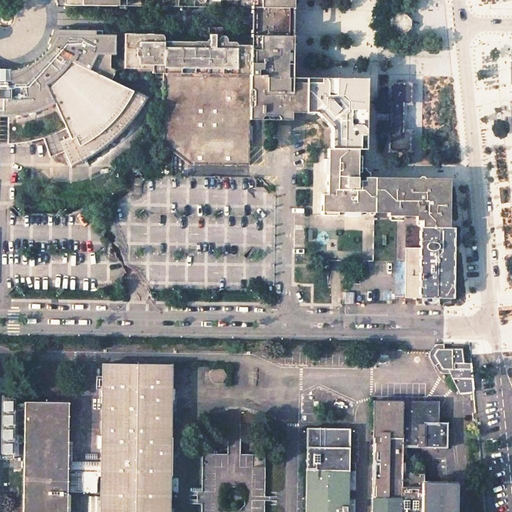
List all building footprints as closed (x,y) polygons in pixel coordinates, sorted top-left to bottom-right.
[(237,0),(237,3),(243,3),(250,4),(250,7),(259,15),(259,22),(259,30),(253,35),(250,35),(249,119),(290,120),(290,114),(299,114),(305,114),(306,78),(299,78),(292,78),(292,68),(292,45),(292,36),(287,36),(283,30),(283,22),(282,14),(288,10),(293,10),(293,6),(292,0),(237,0)] [(397,13),(391,19),(391,28),(397,34),(405,34),(411,28),(412,19),(406,13),(397,13)] [(249,119),(250,35),(238,35),(224,35),(224,27),(208,27),(208,35),(197,34),(154,34),(130,33),(130,62),(137,63),(137,72),(152,72),(152,75),(158,76),(158,78),(164,78),(162,116),(159,116),(159,123),(163,123),(162,144),(173,145),(173,151),(181,152),(181,158),(189,159),(189,164),(249,165),(249,146),(252,146),(252,127),(249,127),(249,119)] [(10,80),(8,80),(7,117),(10,117),(11,145),(17,144),(25,143),(34,142),(43,139),(50,157),(64,152),(71,167),(85,159),(89,166),(96,163),(106,156),(117,146),(133,131),(126,125),(137,111),(125,99),(125,87),(111,80),(115,71),(114,71),(114,69),(110,66),(110,55),(114,55),(115,35),(94,34),(94,31),(76,30),(76,35),(64,35),(62,41),(58,49),(51,59),(43,67),(34,73),(22,78),(10,80)] [(311,78),(306,78),(305,114),(314,115),(329,132),(329,148),(357,149),(366,149),(366,127),(366,100),(366,79),(359,79),(343,78),(325,78),(311,78)] [(411,83),(390,83),(390,103),(391,103),(390,130),(389,130),(389,150),(410,151),(410,131),(403,131),(404,104),(411,103),(411,94),(411,83)] [(357,149),(329,148),(326,148),(326,160),(323,160),(322,175),(325,175),(325,194),(320,195),(319,216),(335,216),(335,213),(342,213),(343,217),(357,217),(357,213),(374,214),(375,177),(363,177),(363,182),(357,182),(357,174),(360,174),(360,165),(360,157),(357,157),(357,149)] [(393,177),(375,177),(374,214),(386,214),(386,217),(387,217),(387,221),(401,222),(401,217),(414,218),(414,226),(415,227),(420,227),(449,227),(449,194),(443,189),(443,183),(443,180),(443,178),(433,178),(393,177)] [(419,249),(405,248),(405,261),(403,299),(419,299),(419,301),(421,303),(422,304),(425,306),(427,306),(430,306),(433,305),(435,304),(436,302),(438,300),(451,300),(453,295),(454,227),(449,227),(420,227),(419,249)] [(356,292),(345,292),(345,305),(355,305),(356,292)] [(461,348),(439,348),(434,354),(443,369),(448,369),(458,391),(474,389),(472,363),(461,363),(461,348)] [(68,402),(23,402),(21,511),(66,511),(67,474),(74,474),(75,471),(101,471),(100,511),(168,511),(171,365),(103,364),(101,466),(68,466),(68,468),(67,467),(68,402)] [(371,511),(452,511),(453,483),(424,483),(424,460),(422,458),(422,455),(401,455),(401,447),(446,447),(447,422),(437,422),(437,415),(435,415),(435,402),(402,402),(402,401),(373,401),(371,511)] [(225,454),(202,454),(200,511),(262,511),(263,454),(241,454),(241,427),(226,427),(225,454)] [(306,511),(347,511),(349,429),(307,429),(306,511)]
